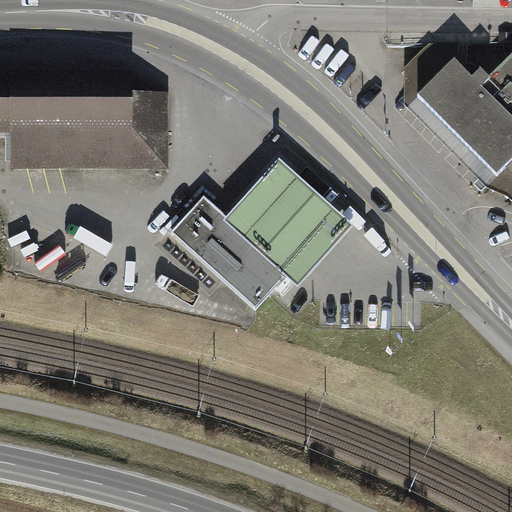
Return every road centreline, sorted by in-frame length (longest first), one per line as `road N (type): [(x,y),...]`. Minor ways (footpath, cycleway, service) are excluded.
road 1 (primary): [(215,43),(332,140),(511,322)]
road 2 (unclassified): [(215,43),(236,23),(269,16),(511,24)]
road 3 (primary): [(0,11),(108,11),(163,21),(215,43)]
road 4 (primary): [(194,511),(0,460)]
